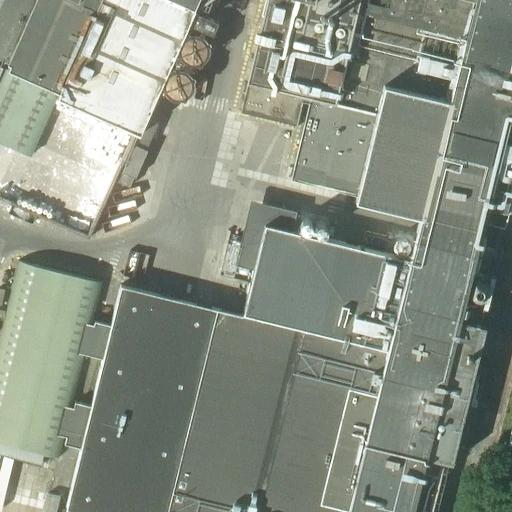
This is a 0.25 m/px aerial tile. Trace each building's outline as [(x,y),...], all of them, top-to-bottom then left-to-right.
[(0,0),(0,60),(8,64),(6,69),(138,128),(191,8),(193,8),(196,0),(0,0)] [(113,307),(109,325),(92,320),(101,282),(18,261),(0,333),(0,442),(58,457),(61,444),(77,448),(61,511),(409,511),(456,323),(475,327),(504,210),(497,209),(511,146),(511,0),(372,0),(348,110),(340,108),(364,0),(265,0),(239,111),(295,125),(302,95),(309,96),(289,179),(357,195),(359,185),(424,201),(410,258),(262,221),(240,314),(239,315),(119,285),(113,307)] [(176,49),(177,53),(178,57),(180,59),(184,62),(187,64),(191,64),(195,64),(200,62),(203,60),(206,56),(207,52),(207,49),(207,45),(205,40),(204,38),(200,35),(196,33),(192,33),(188,33),(183,35),(180,38),(178,41),(176,45),(176,49)] [(161,83),(161,87),(163,91),(167,96),(169,98),(173,99),(176,99),(180,99),(185,97),(188,94),(190,92),(192,88),(192,84),(192,80),(190,75),(188,73),(184,70),(180,68),(176,68),(172,68),(168,70),(165,73),(163,76),(161,79),(161,83)] [(53,95),(0,70),(0,142),(26,154),(53,95)] [(220,156),(277,166),(285,123),(228,112),(220,156)] [(126,159),(139,165),(146,150),(145,150),(156,123),(145,118),(126,159)] [(99,212),(116,220),(123,207),(105,198),(99,212)]
